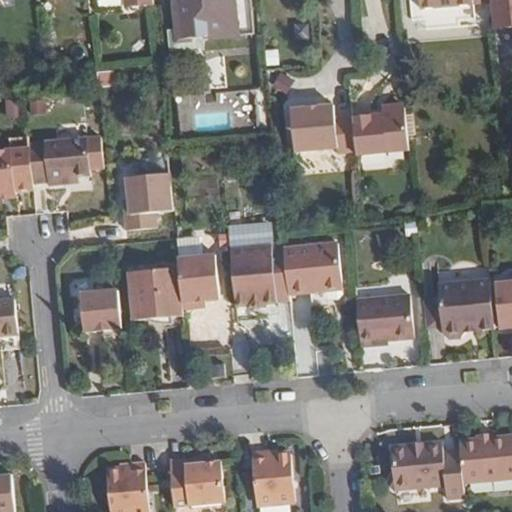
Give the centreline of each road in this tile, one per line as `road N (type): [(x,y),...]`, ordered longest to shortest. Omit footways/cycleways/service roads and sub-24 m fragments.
road 1 (residential): [(341,412),(60,437)]
road 2 (residential): [(60,437),(40,239)]
road 3 (residential): [(511,394),(341,412)]
